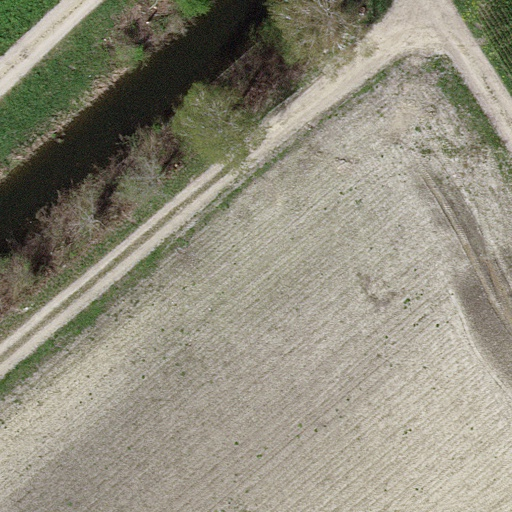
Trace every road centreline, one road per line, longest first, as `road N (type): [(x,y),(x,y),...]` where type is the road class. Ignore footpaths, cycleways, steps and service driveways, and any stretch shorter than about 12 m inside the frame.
road 1 (track): [(0,395),(476,0)]
road 2 (track): [(511,146),(414,0)]
road 3 (track): [(114,0),(0,96)]
